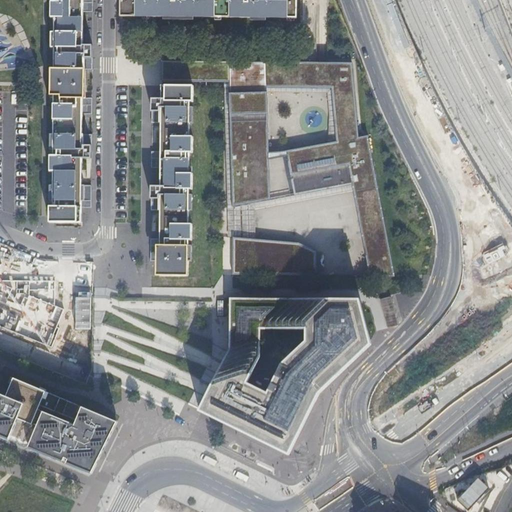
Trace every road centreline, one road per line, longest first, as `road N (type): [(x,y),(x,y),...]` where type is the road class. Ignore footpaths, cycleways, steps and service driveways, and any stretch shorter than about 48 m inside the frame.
road 1 (trunk): [(354,0),(414,134),(511,280)]
road 2 (secondary): [(511,345),(296,503),(271,511)]
road 3 (trunk): [(511,241),(455,154),(381,0)]
road 4 (residential): [(108,65),(104,244)]
road 5 (secondary): [(271,511),(170,469),(144,479),(122,511)]
road 6 (secondary): [(392,475),(511,370)]
road 7 (residential): [(4,86),(0,224)]
